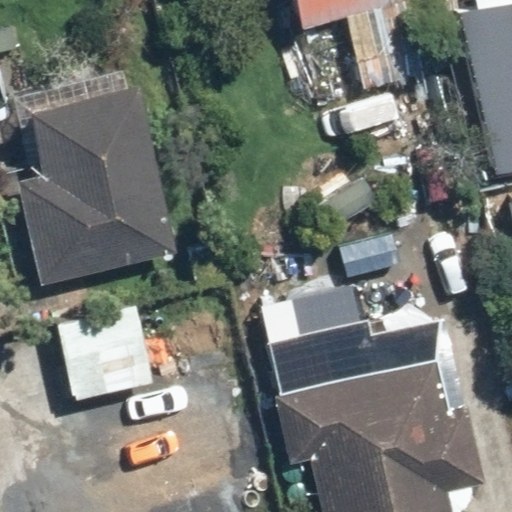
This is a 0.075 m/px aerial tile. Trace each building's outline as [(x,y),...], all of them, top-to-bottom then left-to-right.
[(420,0),(295,0),(302,23),(341,12),(362,87),(438,66),(420,0)] [(511,0),(481,0),(455,7),(491,155),(511,150),(511,0)] [(132,72),(24,95),(38,159),(11,164),(36,277),(171,248),(132,72)] [(305,195),(321,224),(372,196),(356,167),(305,195)] [(135,298),(53,314),(69,395),(151,379),(135,298)] [(360,307),(254,330),(283,461),(304,457),(316,511),(447,511),(441,478),(481,470),(465,398),(441,403),(422,317),(365,329),(360,307)] [(58,456),(35,460),(47,511),(209,511),(195,441),(60,468),(58,456)]
